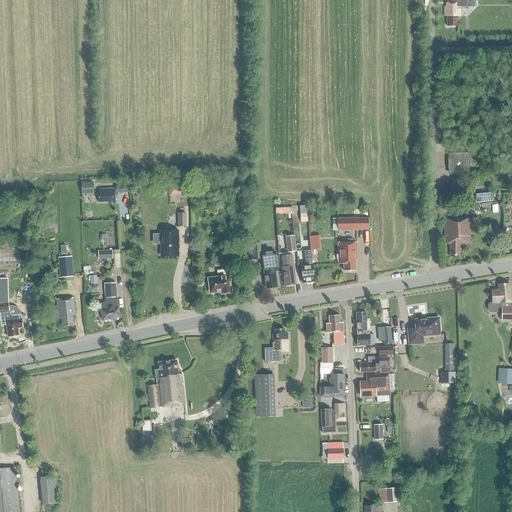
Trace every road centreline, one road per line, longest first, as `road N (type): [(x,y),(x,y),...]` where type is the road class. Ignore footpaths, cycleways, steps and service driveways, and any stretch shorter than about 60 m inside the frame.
road 1 (tertiary): [(0,365),(350,296)]
road 2 (residential): [(434,280),(431,0)]
road 3 (unclassified): [(351,511),(350,296)]
